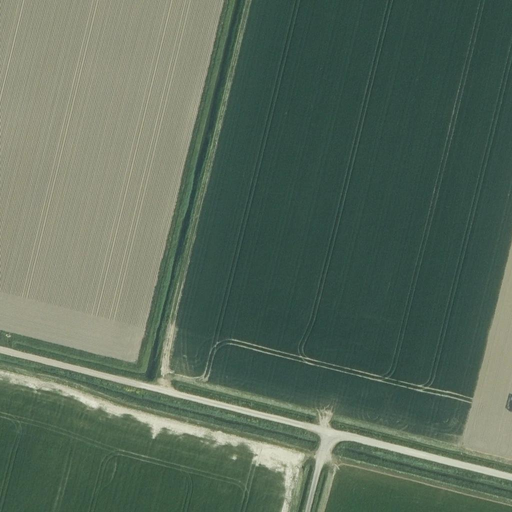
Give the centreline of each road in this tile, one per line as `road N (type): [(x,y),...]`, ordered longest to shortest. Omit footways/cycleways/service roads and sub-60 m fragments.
road 1 (unclassified): [(328,432),(0,350)]
road 2 (unclassified): [(328,432),(511,476)]
